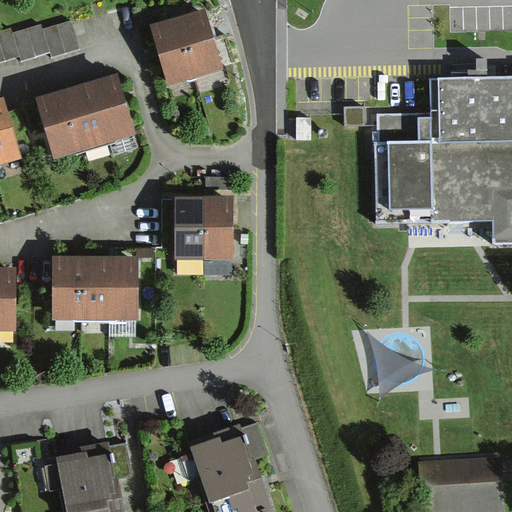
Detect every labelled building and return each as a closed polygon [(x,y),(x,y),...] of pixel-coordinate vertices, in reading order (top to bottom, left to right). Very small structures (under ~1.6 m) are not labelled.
[(209,12),(151,27),(166,83),(224,68),(209,12)] [(0,62),(15,57),(17,64),(45,55),(47,60),(78,51),(69,21),(39,30),(38,26),(9,35),(7,29),(0,30),(0,62)] [(511,77),(503,78),(430,81),(431,113),(382,114),(382,144),(377,144),(379,218),(496,216),(496,239),(511,238),(511,77)] [(121,80),(34,103),(47,153),(134,130),(121,80)] [(0,111),(0,152),(12,149),(0,111)] [(235,177),(206,177),(206,190),(235,190),(235,177)] [(231,196),(176,196),(177,259),(206,259),(206,274),(232,274),(231,196)] [(141,258),(49,259),(49,321),(141,320),(141,258)] [(216,439),(192,447),(211,504),(214,503),(216,511),(274,511),(256,459),(245,428),(242,421),(213,431),(216,439)] [(257,423),(245,428),(256,459),(269,455),(257,423)] [(82,454),(60,458),(70,511),(125,511),(119,480),(112,447),(110,440),(80,446),(82,454)] [(127,444),(112,447),(119,480),(134,477),(127,444)] [(498,459),(422,464),(423,486),(500,481),(498,459)]
